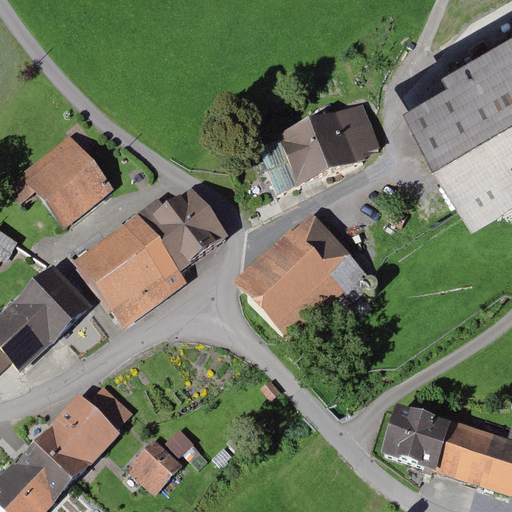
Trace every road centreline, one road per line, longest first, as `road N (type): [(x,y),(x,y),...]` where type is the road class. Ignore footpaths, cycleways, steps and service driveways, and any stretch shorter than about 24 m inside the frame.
road 1 (unclassified): [(0,3),(73,95),(200,189),(234,224),(233,263),(200,311)]
road 2 (unclassified): [(434,511),(401,496),(235,335),(200,311)]
road 3 (unclassified): [(200,311),(22,408),(0,412)]
road 4 (track): [(39,259),(62,257),(173,173)]
